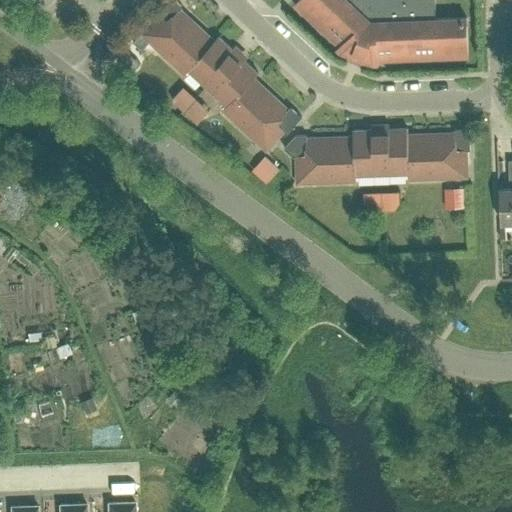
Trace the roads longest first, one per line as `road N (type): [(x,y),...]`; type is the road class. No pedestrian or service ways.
road 1 (tertiary): [(511,369),(467,370),(433,348),(84,91)]
road 2 (residential): [(495,95),(346,94),(233,0)]
road 3 (residential): [(0,482),(134,478)]
